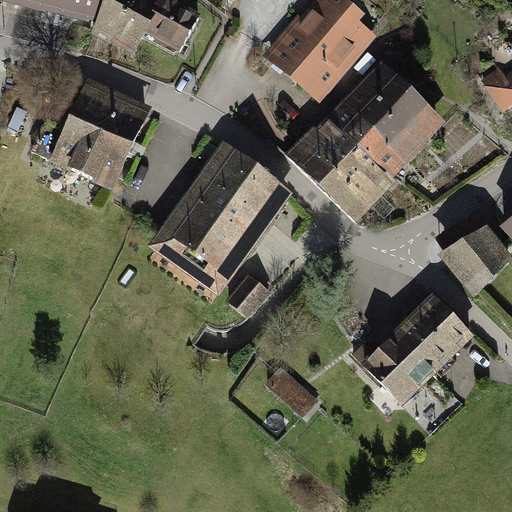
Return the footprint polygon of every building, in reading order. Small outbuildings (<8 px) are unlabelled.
[(11,0),(97,22),(104,0),(11,0)] [(94,33),(113,43),(136,0),(104,0),(97,22),(94,33)] [(161,0),(136,0),(113,43),(134,55),(145,34),(180,53),(198,20),(161,0)] [(322,0),(272,60),(320,100),(371,38),(324,0),(322,0)] [(511,104),(511,79),(508,82),(499,69),(484,79),(505,109),(511,104)] [(331,121),(388,174),(435,124),(404,94),(408,89),(396,78),(391,83),(379,71),(331,121)] [(32,153),(114,191),(147,119),(85,91),(67,130),(47,121),(32,153)] [(374,188),(388,174),(331,121),(318,136),(314,132),(289,159),(354,221),(380,193),(374,188)] [(157,247),(216,289),(285,193),(226,150),(157,247)] [(511,218),(502,226),(511,236),(511,218)] [(445,253),(477,294),(508,262),(483,232),(445,253)] [(229,302),(248,318),(269,292),(250,276),(229,302)] [(434,299),(397,334),(434,373),(471,338),(434,299)] [(434,373),(397,334),(362,367),(399,406),(434,373)] [(318,401),(282,368),(267,385),(302,418),(318,401)]
